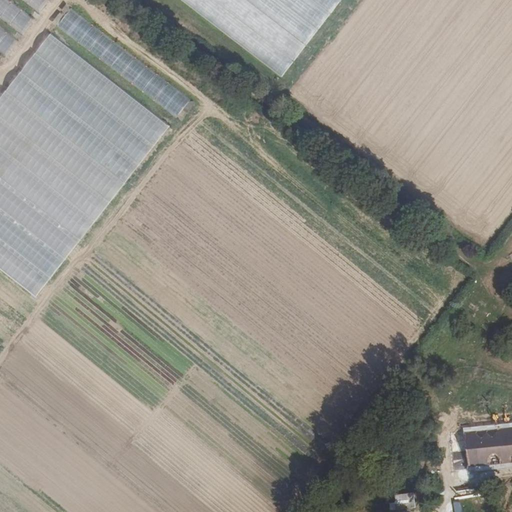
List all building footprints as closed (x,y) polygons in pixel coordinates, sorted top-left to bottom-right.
[(0,0),(0,14),(26,33),(37,18),(12,0),(0,0)] [(28,0),(43,10),(49,0),(28,0)] [(180,0),(287,77),(343,0),(180,0)] [(55,22),(60,25),(70,7),(64,4),(55,22)] [(179,117),(192,98),(72,9),(58,27),(179,117)] [(0,49),(8,56),(20,40),(0,24),(0,49)] [(47,33),(0,98),(0,266),(41,296),(75,249),(78,252),(171,121),(47,33)] [(468,450),(469,460),(478,459),(478,465),(490,464),(490,461),(511,458),(511,435),(475,439),(476,449),(468,450)] [(408,494),(395,494),(395,504),(409,503),(408,494)]
